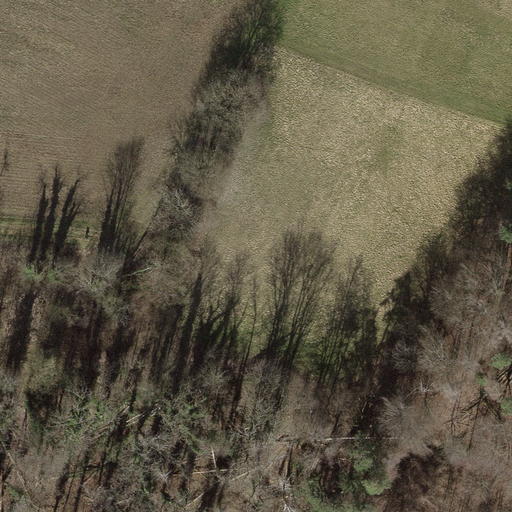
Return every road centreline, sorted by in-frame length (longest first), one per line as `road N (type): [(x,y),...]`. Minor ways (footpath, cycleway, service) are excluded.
road 1 (track): [(0,236),(137,244),(267,0)]
road 2 (track): [(259,15),(511,115)]
